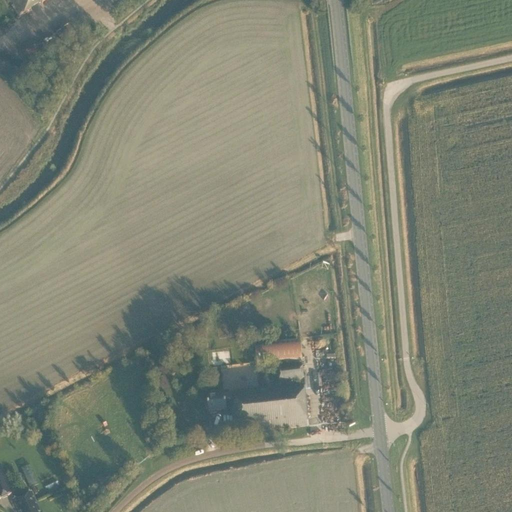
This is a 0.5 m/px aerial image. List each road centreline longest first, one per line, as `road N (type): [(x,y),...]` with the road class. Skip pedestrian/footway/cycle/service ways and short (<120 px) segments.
road 1 (tertiary): [(379,432),(408,427),(420,408),(407,368),(389,95),(418,77),(511,57)]
road 2 (secondary): [(379,432),(334,0)]
road 3 (residential): [(116,511),(166,470),(193,459),(348,436)]
